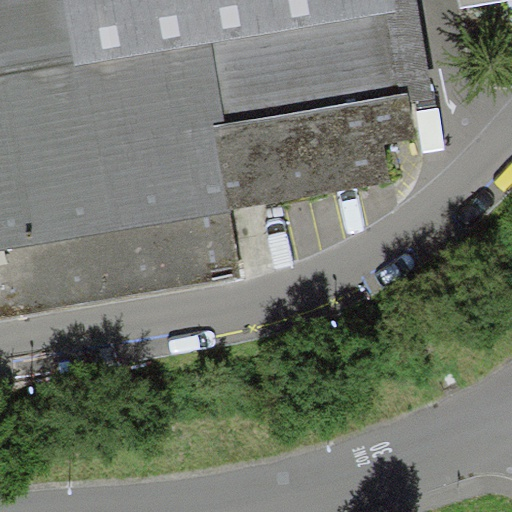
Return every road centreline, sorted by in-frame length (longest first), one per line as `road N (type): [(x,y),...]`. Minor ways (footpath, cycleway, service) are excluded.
road 1 (unclassified): [(0,357),(100,342),(370,275),(511,139)]
road 2 (unclassified): [(511,402),(438,446),(297,492),(180,511)]
